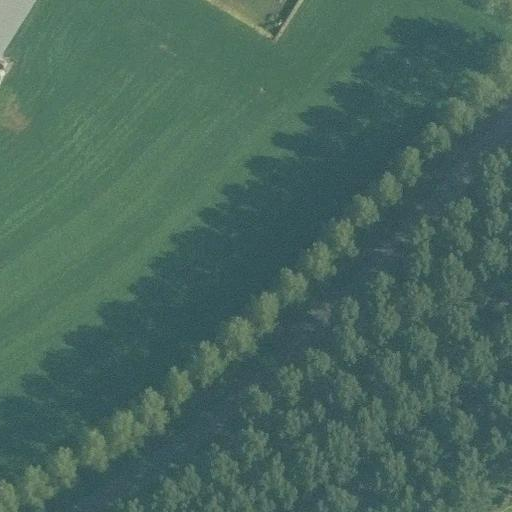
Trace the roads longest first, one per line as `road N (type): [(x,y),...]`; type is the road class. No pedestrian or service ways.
road 1 (unclassified): [(67,511),(275,361),(511,120)]
road 2 (secondary): [(330,511),(511,399)]
